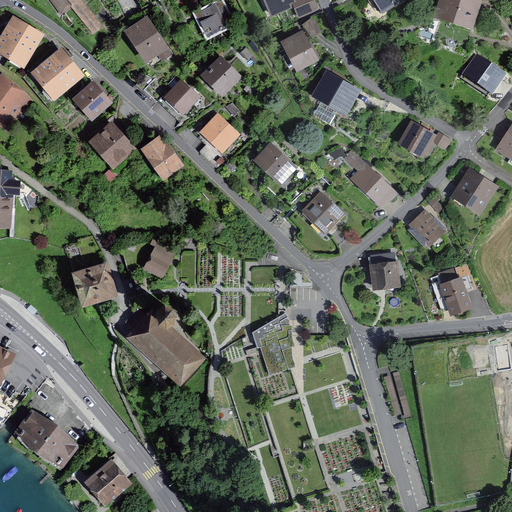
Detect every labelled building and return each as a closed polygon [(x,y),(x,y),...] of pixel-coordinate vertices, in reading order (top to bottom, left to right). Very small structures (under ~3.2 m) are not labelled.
[(92,35),(103,27),(81,0),(46,0),(59,16),(70,8),(92,35)] [(292,0),(259,0),(269,20),(291,10),(296,20),(319,9),(314,0),(293,0),(292,0)] [(404,2),(402,0),(367,0),(379,17),(404,2)] [(480,2),(474,0),(437,0),(431,21),(470,34),(480,2)] [(221,1),(193,17),(206,41),(234,25),(221,1)] [(42,36),(10,18),(0,35),(0,60),(22,73),(42,36)] [(321,32),(311,18),(300,27),(311,40),(321,32)] [(142,68),(148,64),(152,69),(170,56),(166,51),(167,50),(145,19),(120,36),(142,68)] [(294,76),(318,63),(301,32),(277,46),(294,76)] [(247,61),(253,55),(245,48),(240,54),(247,61)] [(82,79),(59,50),(28,76),(51,104),(82,79)] [(506,73),(477,54),(463,74),(492,93),(506,73)] [(220,101),(241,78),(219,57),(198,80),(220,101)] [(344,83),(346,78),(325,66),(320,75),(322,76),(308,101),(343,121),(360,92),(344,83)] [(31,93),(6,76),(2,83),(0,81),(0,127),(11,136),(36,101),(31,93)] [(181,118),(199,99),(179,80),(161,100),(181,118)] [(112,103),(91,82),(69,103),(89,125),(112,103)] [(258,89),(250,82),(243,89),(251,97),(258,89)] [(233,103),(224,107),(233,117),(240,110),(233,103)] [(239,135),(216,114),(197,136),(206,144),(200,151),(219,168),(228,158),(223,153),(239,135)] [(511,122),(495,149),(511,159),(511,122)] [(436,132),(434,137),(408,123),(394,148),(420,162),(430,144),(444,151),(450,140),(436,132)] [(114,170),(134,151),(110,124),(85,146),(107,171),(101,177),(108,185),(119,175),(114,170)] [(182,168),(165,146),(164,147),(157,138),(136,153),(160,185),(182,168)] [(296,169),(269,144),(250,165),(277,190),(296,169)] [(340,157),(344,158),(343,159),(357,172),(354,174),(352,171),(347,177),(349,179),(348,180),(379,210),(395,193),(365,163),(364,164),(351,151),(350,151),(340,147),(329,154),(333,161),(340,157)] [(480,216),(499,186),(469,167),(450,197),(480,216)] [(19,180),(12,177),(12,173),(0,172),(0,232),(8,233),(11,197),(17,197),(19,180)] [(345,216),(320,192),(299,214),(324,237),(345,216)] [(440,198),(436,194),(428,202),(438,212),(444,207),(437,200),(440,198)] [(429,246),(431,245),(436,251),(447,241),(441,235),(446,230),(445,229),(446,228),(434,215),(433,216),(425,208),(408,224),(410,226),(407,229),(424,247),(427,244),(429,246)] [(163,279),(178,249),(155,237),(151,245),(155,247),(143,269),(163,279)] [(368,257),(370,272),(372,290),(401,287),(397,260),(395,261),(394,252),(370,255),(371,257),(368,257)] [(114,284),(108,262),(70,274),(81,309),(100,303),(119,298),(114,284)] [(473,276),(468,262),(437,273),(439,278),(430,281),(441,312),(448,310),(450,316),(472,308),(462,280),(473,276)] [(147,315),(138,308),(134,312),(127,320),(136,328),(127,337),(182,386),(208,357),(175,328),(178,319),(174,311),(165,308),(157,312),(153,308),(147,315)] [(295,346),(292,337),(291,325),(290,325),(289,325),(289,320),(285,313),(278,317),(251,332),(256,348),(260,347),(269,375),(295,367),(292,357),(292,349),(292,347),(295,346)] [(448,362),(451,379),(478,375),(477,369),(493,366),(489,339),(456,344),(459,360),(448,362)] [(16,354),(0,346),(0,386),(0,387),(16,354)] [(411,416),(398,371),(392,373),(405,418),(411,416)] [(401,413),(390,375),(383,377),(394,415),(401,413)] [(57,426),(31,411),(14,433),(35,456),(62,470),(79,447),(57,426)] [(131,483),(110,458),(82,481),(103,507),(131,483)]
